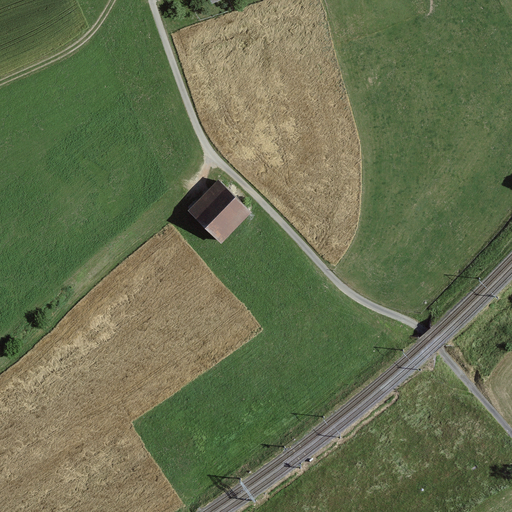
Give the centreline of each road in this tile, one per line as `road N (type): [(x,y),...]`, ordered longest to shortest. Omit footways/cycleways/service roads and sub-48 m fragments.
road 1 (unclassified): [(511,434),(424,331),(339,284),(212,154),(152,0)]
road 2 (track): [(108,0),(88,31),(0,83)]
